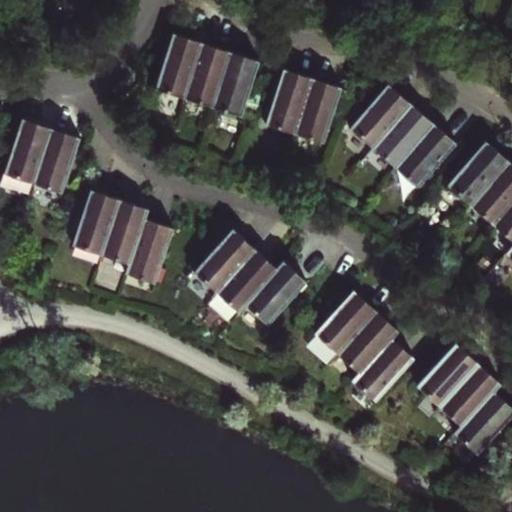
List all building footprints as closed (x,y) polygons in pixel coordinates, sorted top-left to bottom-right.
[(188,92),(205,37),(173,27),(156,81),(188,92)] [(233,46),(205,37),(188,92),(215,100),(233,46)] [(233,46),(215,100),(243,109),(260,55),(233,46)] [(315,72),(285,63),(267,117),(297,127),(315,72)] [(315,72),(297,127),(325,136),(342,81),(315,72)] [(351,121),(375,141),(414,97),(390,76),(351,121)] [(414,97),(375,141),(397,160),(436,116),(414,97)] [(5,167),(34,177),(53,121),(23,112),(5,167)] [(459,135),(436,116),(397,160),(420,180),(459,135)] [(62,186),(81,131),(53,121),(34,177),(62,186)] [(511,155),(488,135),(450,178),(473,199),(511,155)] [(511,155),(473,199),(496,218),(511,199),(511,155)] [(92,184),(91,188),(74,240),(101,249),(120,193),(92,184)] [(131,259),(146,212),(149,203),(120,193),(101,249),(131,259)] [(511,199),(496,218),(511,232),(511,199)] [(174,222),(146,212),(131,259),(128,268),(156,277),(174,222)] [(233,223),(194,265),(218,286),(256,244),(233,223)] [(256,244),(218,286),(239,305),(247,297),(277,263),(256,244)] [(271,318),(308,277),(284,255),(277,263),(247,297),(271,318)] [(355,284),(317,326),(340,347),(378,305),(355,284)] [(378,305),(340,347),(360,365),(392,330),(393,331),(400,325),(378,305)] [(378,394),(416,352),(393,331),(392,330),(360,365),(354,373),(378,394)] [(420,378),(443,398),(480,357),(458,336),(420,378)] [(495,383),(497,385),(504,378),(480,357),(443,398),(464,417),(495,383)] [(464,417),(457,425),(480,447),(511,411),(511,399),(497,385),(495,383),(464,417)]
